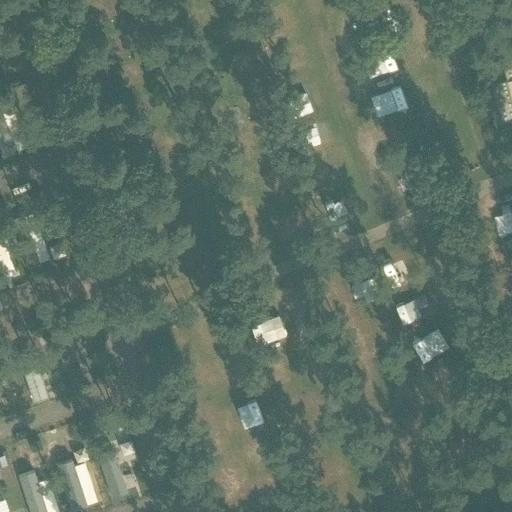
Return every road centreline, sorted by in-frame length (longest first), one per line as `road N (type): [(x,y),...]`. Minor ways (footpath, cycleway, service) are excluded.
road 1 (unknown): [(6,0),(22,23),(39,82),(49,161)]
road 2 (unknown): [(0,429),(127,381)]
